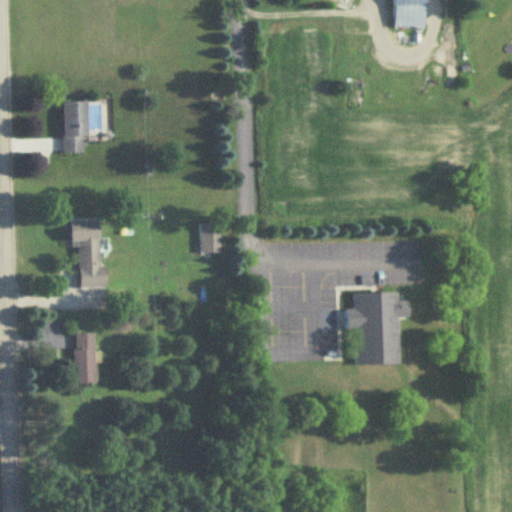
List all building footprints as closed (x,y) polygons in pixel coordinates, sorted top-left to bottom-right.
[(392,0),(392,29),(425,29),(425,0),(392,0)] [(87,139),(87,103),(62,103),(62,154),(82,154),(82,139),(87,139)] [(78,242),(78,288),(105,287),(105,267),(99,267),(98,220),(68,221),(68,242),(78,242)] [(220,224),(199,224),(199,253),(220,253),(220,224)] [(354,332),(354,366),(398,366),(398,318),(408,318),(408,302),(397,302),(397,294),(351,294),(351,310),(345,310),(346,332),(354,332)] [(94,334),(73,334),(73,384),(94,384),(94,334)]
